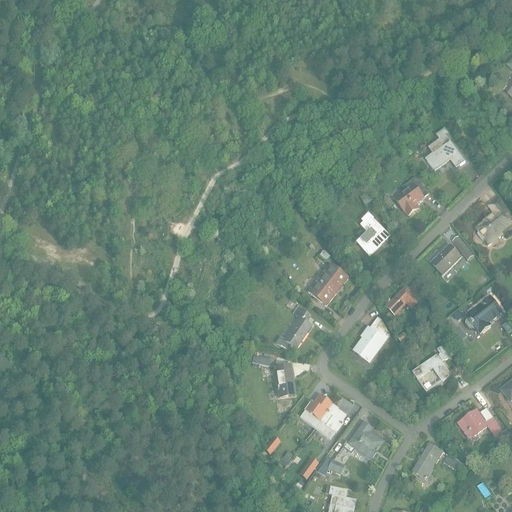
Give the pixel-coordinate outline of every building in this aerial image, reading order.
[(444,130),(436,136),(439,141),(448,135),(444,130)] [(446,145),(425,160),(434,173),(447,165),(446,163),(449,161),(456,170),(464,163),(465,163),(450,142),(446,145)] [(416,203),(416,204),(423,199),(418,193),(423,189),(415,178),(410,182),(413,186),(394,200),(403,213),(404,213),(407,217),(416,210),(413,206),(416,203)] [(365,190),(361,184),(354,188),(358,194),(357,195),(364,206),(372,202),(365,190)] [(486,241),(488,244),(500,234),(499,233),(508,226),(502,218),(508,214),(497,200),(489,207),(494,214),(483,223),(484,224),(477,230),(478,231),(476,235),(481,241),(486,241)] [(380,246),(380,247),(389,238),(371,220),(372,219),(366,214),(359,221),(361,223),(358,227),(364,233),(355,242),(362,251),(364,249),(371,255),(380,246)] [(430,264),(443,277),(461,259),(448,246),(430,264)] [(458,250),(467,261),(472,257),(464,246),(458,250)] [(319,257),(326,262),(329,257),(322,252),(319,257)] [(335,272),(335,273),(329,269),(317,284),(321,287),(312,298),(324,308),(334,295),(330,293),(338,282),(342,285),(345,281),(335,272)] [(416,292),(412,295),(405,288),(385,309),(393,316),(405,304),(410,309),(418,301),(422,297),(416,292)] [(476,330),(480,335),(490,327),(488,325),(501,314),(489,299),(466,317),(468,320),(465,321),(464,324),(465,326),(469,331),(471,332),(474,332),(476,330)] [(289,347),(295,350),(310,327),(305,324),(309,317),(298,310),(294,317),(297,319),(282,342),(279,340),(275,345),(285,352),(289,347)] [(363,337),(352,353),(368,364),(384,344),(384,342),(388,336),(373,322),(367,329),(362,336),(363,337)] [(442,382),(450,377),(441,363),(450,357),(442,347),(436,351),(439,355),(412,373),(416,380),(432,369),(442,382)] [(251,365),(268,368),(269,362),(252,358),(251,365)] [(273,369),(278,399),(294,397),(289,366),(273,369)] [(511,381),(499,391),(509,403),(511,401),(511,381)] [(304,413),(300,419),(313,429),(314,430),(331,406),(326,402),(325,403),(317,397),(311,404),(310,403),(304,412),(304,413)] [(331,406),(314,430),(329,440),(334,434),(340,426),(339,425),(344,417),(336,411),(337,410),(331,406)] [(492,420),(485,425),(475,411),(456,424),(468,441),(486,428),(493,437),(500,432),(492,420)] [(346,443),(342,449),(350,455),(353,450),(369,462),(374,454),(373,453),(376,449),(377,450),(382,443),(368,433),(371,430),(362,424),(350,440),(347,444),(346,443)] [(411,473),(425,481),(442,453),(428,445),(411,473)] [(268,446),(259,460),(265,464),(274,451),(268,446)] [(443,464),(456,472),(460,464),(447,457),(443,464)] [(305,481),(317,465),(311,460),(299,476),(305,481)] [(352,511),(355,501),(344,499),(346,491),(329,488),(327,496),(330,497),(327,511),(352,511)]
